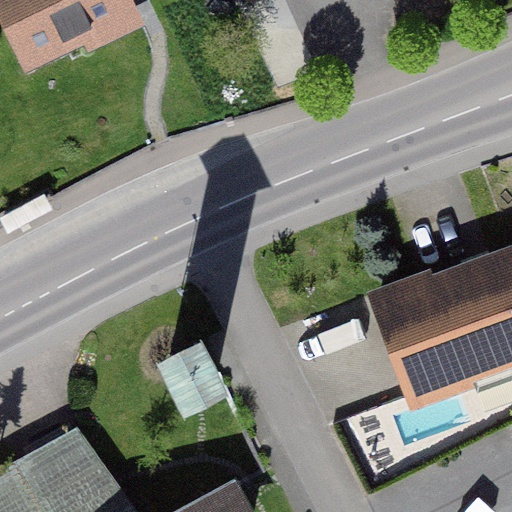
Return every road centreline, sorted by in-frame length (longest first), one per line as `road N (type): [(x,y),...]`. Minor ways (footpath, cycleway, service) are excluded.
road 1 (secondary): [(195,215),(511,92)]
road 2 (residential): [(195,215),(338,511)]
road 3 (secondary): [(0,318),(195,215)]
road 4 (unknown): [(403,133),(342,0)]
